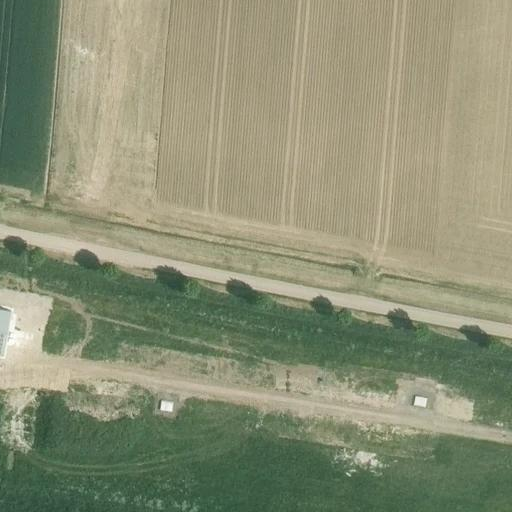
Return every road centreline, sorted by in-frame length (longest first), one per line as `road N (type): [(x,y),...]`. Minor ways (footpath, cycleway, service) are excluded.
road 1 (unclassified): [(511,332),(0,231)]
road 2 (track): [(511,437),(0,353)]
